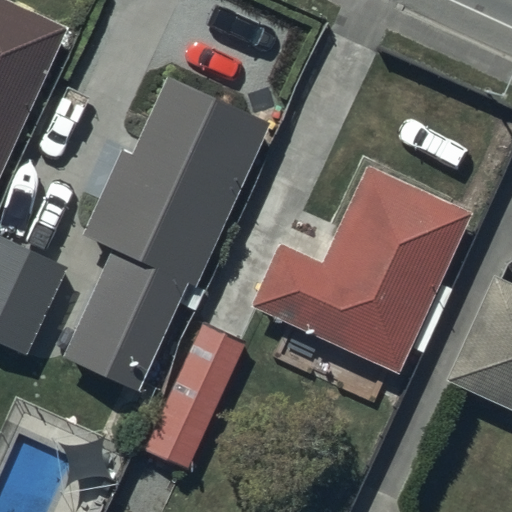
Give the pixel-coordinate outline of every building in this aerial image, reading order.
[(0,0),(0,169),(65,16),(26,0),(0,0)] [(267,110),(164,60),(125,139),(119,136),(79,218),(116,235),(64,343),(133,376),(185,268),(189,271),(267,110)] [(278,232),(249,297),(395,363),(468,202),(366,156),(322,251),(278,232)] [(0,227),(0,335),(22,345),(63,256),(0,227)] [(511,275),(492,266),(444,367),(511,398),(511,275)] [(202,314),(147,440),(188,459),(244,332),(202,314)]
